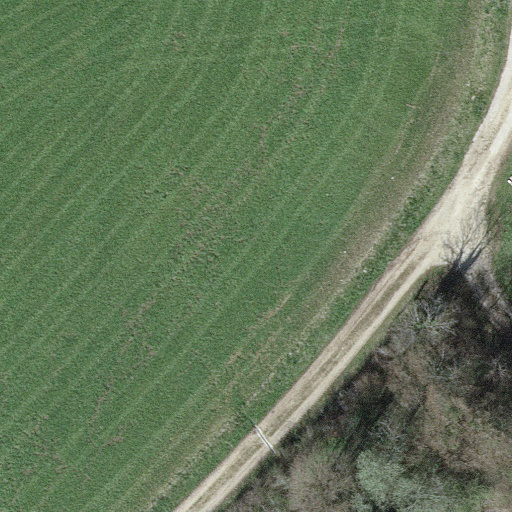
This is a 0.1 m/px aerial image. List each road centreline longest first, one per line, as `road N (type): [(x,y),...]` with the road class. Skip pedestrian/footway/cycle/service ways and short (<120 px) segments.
road 1 (track): [(187,511),(453,238)]
road 2 (track): [(453,238),(511,93)]
